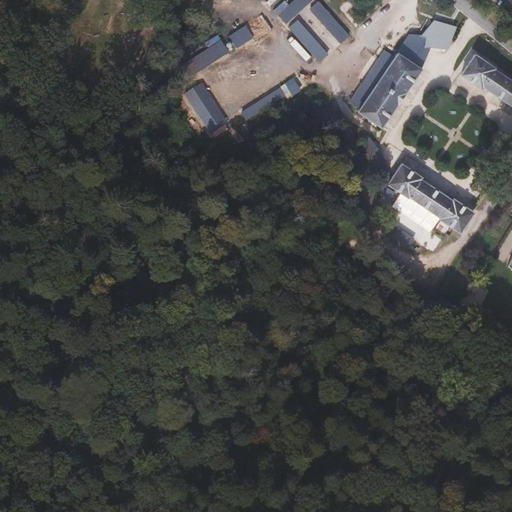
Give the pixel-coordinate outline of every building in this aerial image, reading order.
[(312,0),(293,0),(278,14),(287,24),(312,0)] [(351,36),(321,0),(320,0),(311,8),(342,44),(351,36)] [(333,52),(303,16),(288,29),(318,64),(333,52)] [(511,74),(500,66),(503,62),(436,16),(427,30),(416,22),(393,54),(357,106),(355,110),(380,128),(405,92),(429,57),(434,49),(449,50),(463,60),(472,66),(466,74),(465,76),(483,90),(485,87),(492,92),(511,106),(511,74)] [(255,43),(246,29),(180,71),(188,84),(255,43)] [(357,106),(393,54),(388,50),(350,100),(357,106)] [(463,60),(457,68),(466,74),(472,66),(463,60)] [(229,128),(202,87),(186,99),(211,138),(229,128)] [(436,190),(422,180),(423,178),(401,161),(390,176),(386,182),(409,199),(411,196),(425,207),(438,216),(436,219),(458,235),(474,214),(446,194),(444,196),(436,190)]
